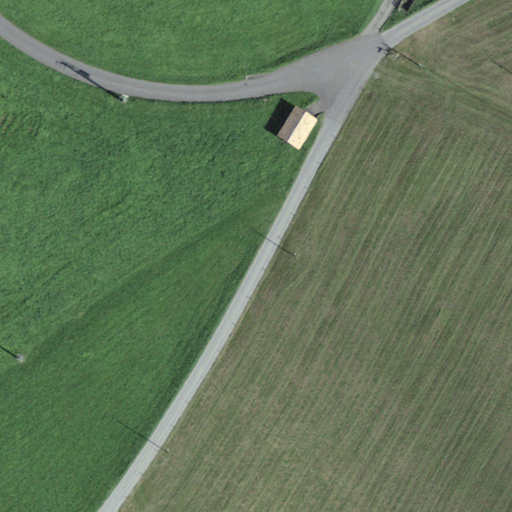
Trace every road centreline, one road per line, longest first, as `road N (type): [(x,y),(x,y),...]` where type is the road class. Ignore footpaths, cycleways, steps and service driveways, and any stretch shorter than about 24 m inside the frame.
road 1 (unclassified): [(105,511),(238,304),(357,58)]
road 2 (unclassified): [(357,58),(227,91),(148,89),(88,75),(0,25)]
